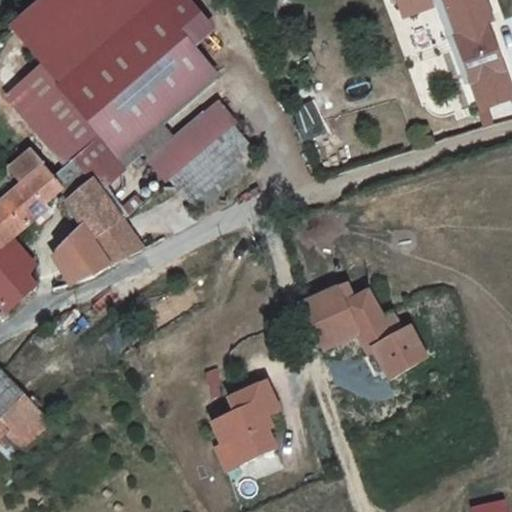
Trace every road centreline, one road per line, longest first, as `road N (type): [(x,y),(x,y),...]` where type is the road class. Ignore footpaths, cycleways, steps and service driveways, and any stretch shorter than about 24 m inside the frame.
road 1 (unclassified): [(0,350),(262,216),(511,142)]
road 2 (track): [(363,511),(262,216)]
